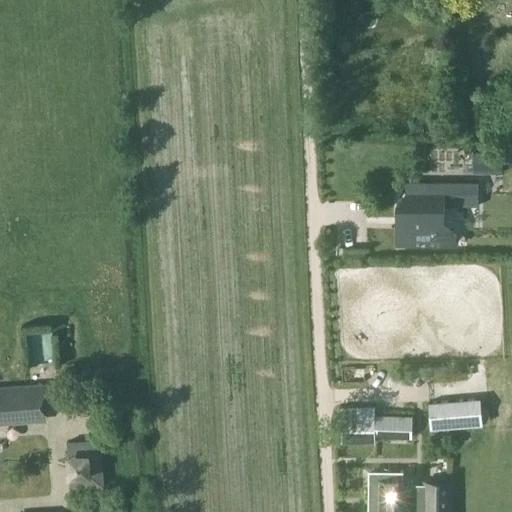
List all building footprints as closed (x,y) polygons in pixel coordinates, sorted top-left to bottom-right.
[(474,154),(474,172),(502,172),(502,154),(474,154)] [(479,181),(412,181),(412,191),(397,205),(396,205),(395,247),(421,247),(421,241),(425,241),(425,247),(457,247),(457,246),(454,246),(454,230),(442,228),(443,205),(477,205),(477,206),(478,206),(479,181)] [(364,251),(344,251),(345,259),(365,259),(364,251)] [(20,331),(21,357),(46,356),(44,329),(20,331)] [(0,422),(47,419),(44,386),(0,388),(0,422)] [(429,426),(480,423),(478,401),(428,404),(429,426)] [(410,437),(411,417),(372,415),(372,406),(340,407),(341,442),(372,442),(372,435),(410,437)] [(486,406),(479,406),(480,421),(487,421),(486,406)] [(100,484),(98,439),(67,441),(68,456),(63,456),(64,477),(69,477),(69,486),(100,484)] [(368,470),(367,511),(424,511),(425,482),(403,482),(403,470),(368,470)] [(424,511),(449,511),(449,482),(425,482),(424,511)]
